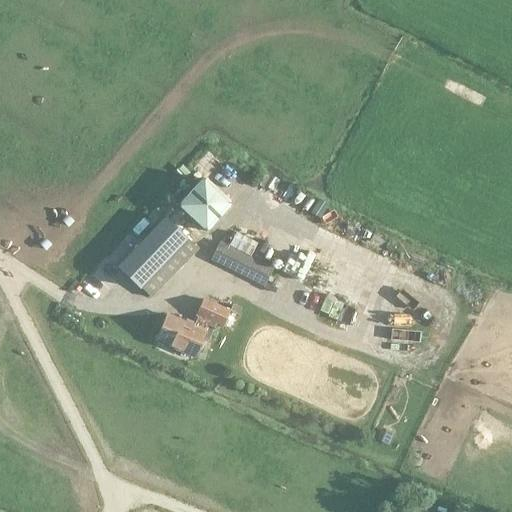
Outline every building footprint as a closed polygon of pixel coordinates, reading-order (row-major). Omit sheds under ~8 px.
[(177,202),(205,229),(232,202),(204,174),(177,202)] [(197,250),(185,239),(164,219),(117,269),(138,289),(139,288),(151,299),(197,250)] [(193,238),(195,239),(197,238),(198,238),(198,237),(199,236),(200,235),(200,234),(200,233),(199,232),(199,231),(198,230),(197,230),(196,229),(195,229),(194,229),(193,229),(192,230),(191,230),(191,231),(190,232),(190,233),(190,234),(190,235),(190,236),(191,237),(192,238),(193,238)] [(263,288),(272,270),(286,242),(266,232),(261,242),(234,229),(226,245),(219,242),(210,261),(263,288)] [(260,289),(238,278),(232,290),(253,301),(260,289)] [(192,358),(201,339),(208,343),(216,325),(221,328),(228,312),(202,300),(195,315),(199,317),(193,329),(166,316),(155,341),(192,358)]
